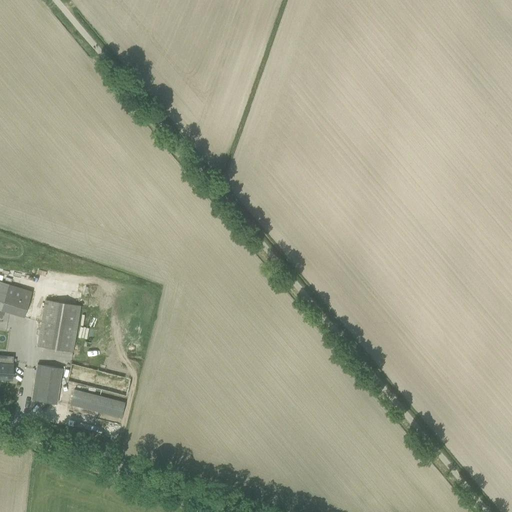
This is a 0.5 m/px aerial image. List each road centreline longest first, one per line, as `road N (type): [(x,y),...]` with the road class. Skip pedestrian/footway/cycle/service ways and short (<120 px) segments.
road 1 (track): [(55,0),(485,511)]
road 2 (unclassified): [(223,511),(0,428)]
